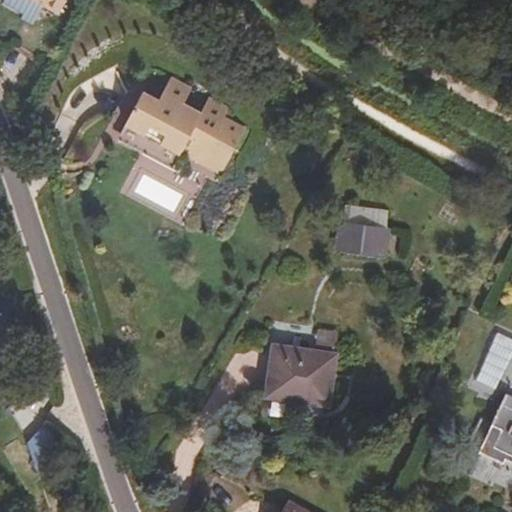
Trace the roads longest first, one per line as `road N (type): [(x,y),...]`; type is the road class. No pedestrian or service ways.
road 1 (tertiary): [(0,132),(128,511)]
road 2 (track): [(511,113),(303,0)]
